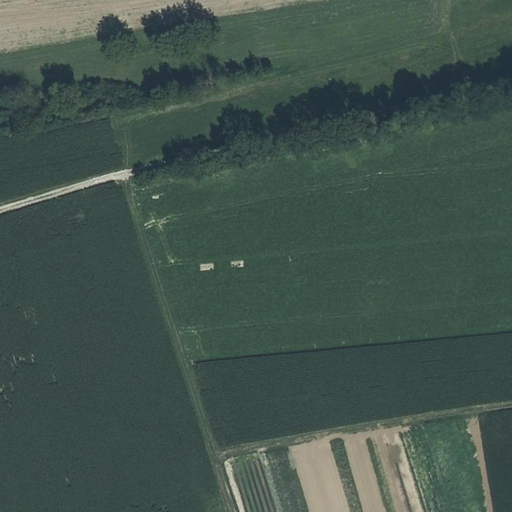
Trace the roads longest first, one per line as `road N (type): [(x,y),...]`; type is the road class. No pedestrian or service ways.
road 1 (track): [(0,213),(511,79)]
road 2 (track): [(215,460),(511,400)]
road 3 (track): [(215,460),(123,176)]
